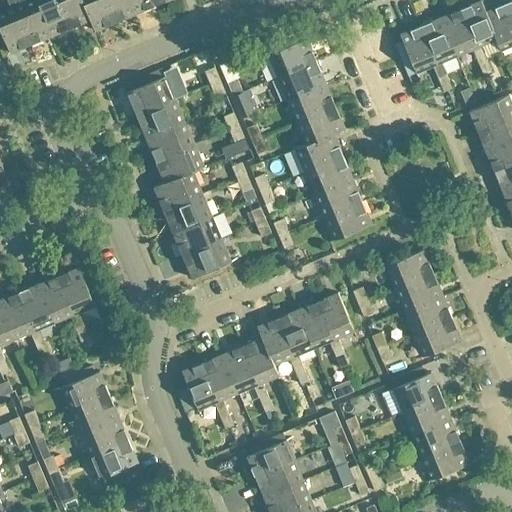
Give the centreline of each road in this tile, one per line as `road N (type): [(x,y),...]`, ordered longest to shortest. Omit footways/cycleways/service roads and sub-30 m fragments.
road 1 (residential): [(86,195),(46,96),(292,0)]
road 2 (residential): [(203,511),(154,398),(154,334)]
road 3 (residential): [(154,334),(115,222),(86,195)]
road 4 (residential): [(394,126),(340,0)]
